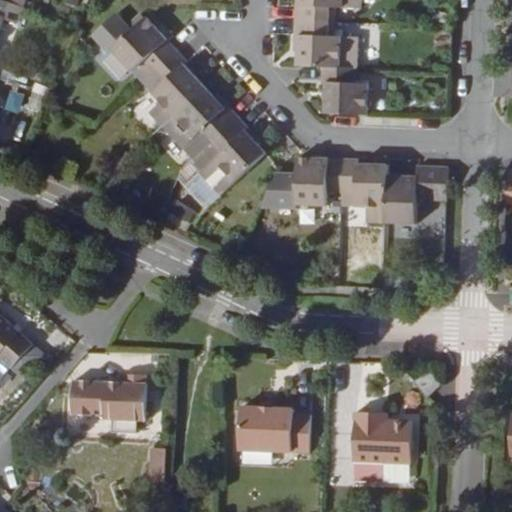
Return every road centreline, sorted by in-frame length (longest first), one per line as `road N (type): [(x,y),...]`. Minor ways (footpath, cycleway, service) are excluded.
road 1 (residential): [(472,328),(300,319),(0,192)]
road 2 (residential): [(479,148),(331,140),(307,129),(254,69)]
road 3 (unclassified): [(472,328),(469,511)]
road 4 (unclassified): [(472,328),(479,148)]
road 5 (unclassified): [(479,148),(484,0)]
